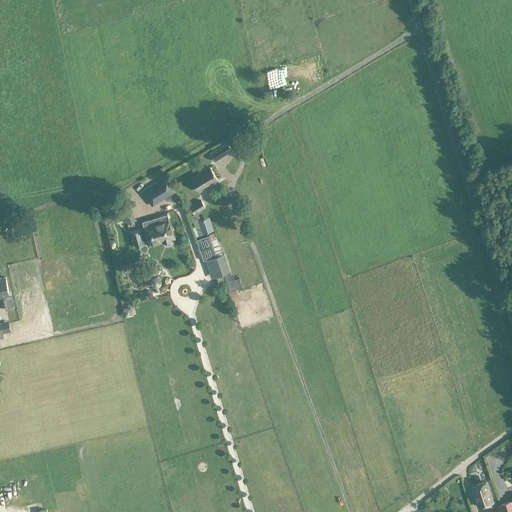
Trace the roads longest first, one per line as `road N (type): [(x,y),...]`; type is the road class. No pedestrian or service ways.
road 1 (track): [(351,511),(232,183),(261,128),(280,113),(257,108),(119,188),(81,184)]
road 2 (unclassified): [(511,318),(419,29)]
road 3 (unclassified): [(280,113),(419,29)]
road 4 (unclassified): [(405,511),(511,429)]
